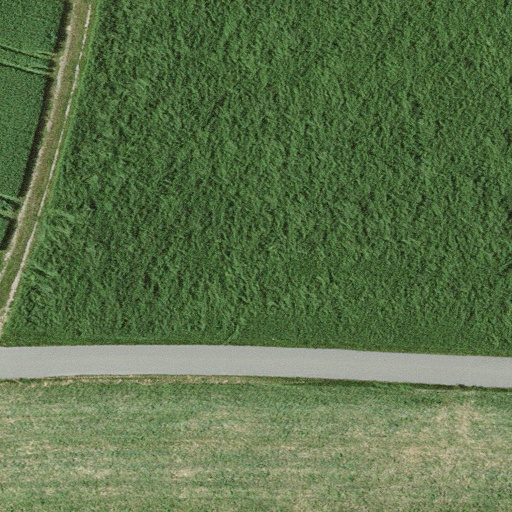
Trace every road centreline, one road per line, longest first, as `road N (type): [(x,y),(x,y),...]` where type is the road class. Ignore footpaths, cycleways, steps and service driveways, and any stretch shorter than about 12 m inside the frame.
road 1 (unclassified): [(0,362),(262,360),(511,372)]
road 2 (track): [(0,294),(82,0)]
